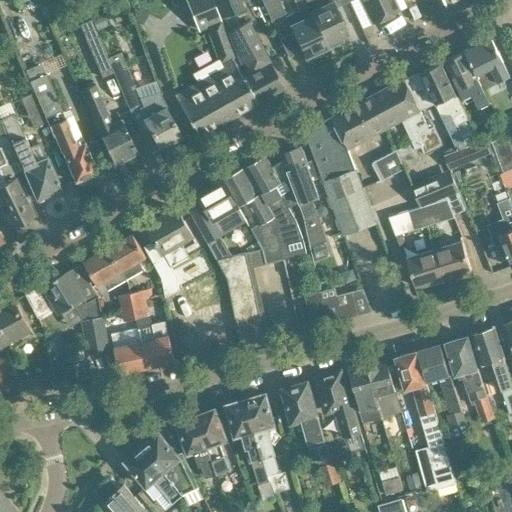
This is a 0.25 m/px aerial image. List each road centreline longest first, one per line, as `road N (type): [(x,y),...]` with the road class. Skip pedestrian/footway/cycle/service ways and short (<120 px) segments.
road 1 (tertiary): [(443,31),(159,181),(0,276)]
road 2 (tertiary): [(45,415),(353,341),(511,287)]
